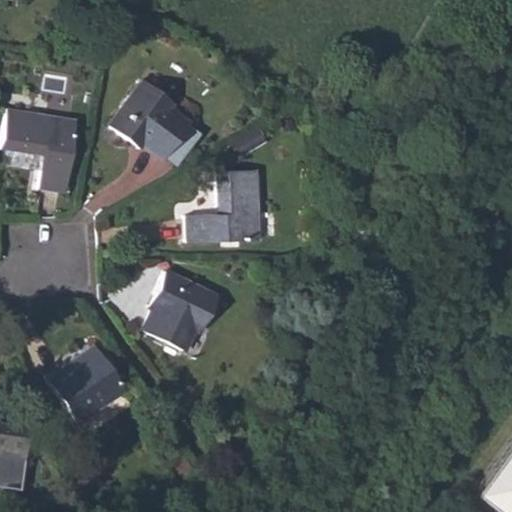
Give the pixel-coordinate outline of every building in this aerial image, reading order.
[(140,144),(159,159),(184,126),(186,124),(166,110),(170,104),(139,80),(104,126),(135,149),(140,144)] [(34,189),(62,193),(73,119),(4,108),(0,130),(0,150),(39,156),(34,189)] [(172,169),(197,136),(184,126),(159,159),(172,169)] [(181,216),(182,243),(255,241),(253,171),(212,171),(213,215),(181,216)] [(138,331),(179,351),(189,330),(195,332),(212,298),(160,271),(143,306),(149,310),(138,331)] [(41,379),(71,423),(120,390),(90,346),(41,379)] [(0,489),(15,491),(26,426),(0,422),(0,489)] [(511,511),(511,454),(479,506),(488,511),(511,511)]
